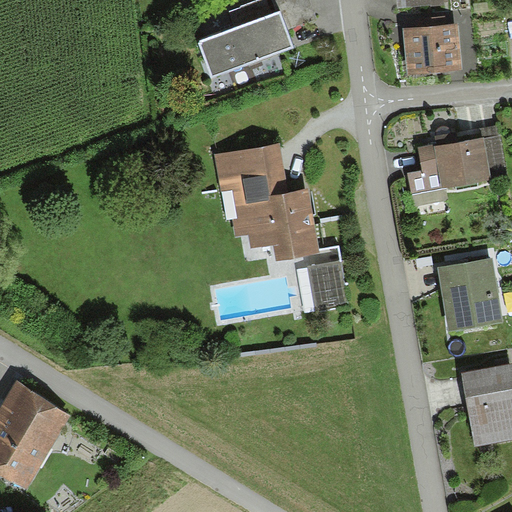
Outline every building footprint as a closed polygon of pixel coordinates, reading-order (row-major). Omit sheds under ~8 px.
[(269,0),(258,0),(228,11),(234,27),(274,13),(269,0)] [(269,0),(274,13),(281,11),(288,31),(317,20),(309,0),(269,0)] [(198,40),(212,77),(294,48),(288,31),(281,11),(274,13),(234,27),(198,40)] [(407,74),(462,70),(458,24),(403,28),(407,74)] [(436,143),(437,146),(484,138),(501,134),(500,125),(435,136),(436,143)] [(501,134),(484,138),(492,180),(509,177),(501,134)] [(492,180),(484,138),(437,146),(436,143),(418,146),(422,170),(407,173),(413,207),(449,201),(447,188),(492,180)] [(281,144),(214,154),(225,220),(232,219),(235,237),(250,235),(252,249),(273,246),(275,261),(320,254),(310,190),(288,194),(281,144)] [(447,332),(503,324),(493,258),(438,266),(447,332)] [(316,310),(348,305),(340,260),(309,265),(316,310)] [(475,447),(511,440),(511,363),(462,373),(475,447)] [(72,415),(16,382),(0,408),(0,473),(26,490),(72,415)]
